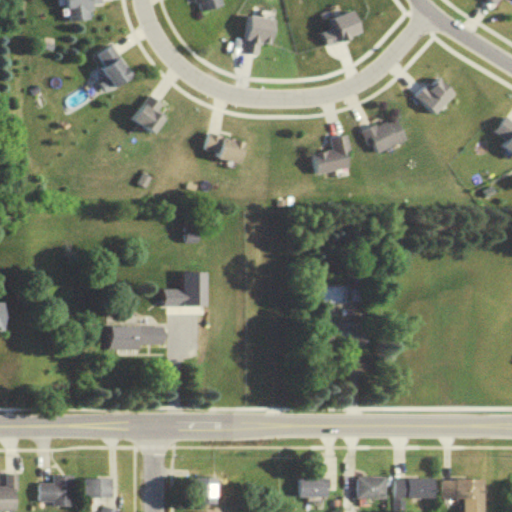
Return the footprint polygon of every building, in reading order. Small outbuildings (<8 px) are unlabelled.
[(95,0),(59,0),(61,14),(71,13),(72,25),(84,23),(84,17),(90,16),(89,9),(97,8),(95,0)] [(216,0),(220,8),(198,17),(194,6),(191,8),(187,0),(216,0)] [(509,0),(509,1),(507,0),(501,0),(500,2),(496,0),(494,0),(488,10),(475,1),(475,0),(509,0)] [(349,14),(355,38),(345,40),(346,44),(330,49),(329,44),(318,47),(315,37),(325,34),(321,21),(349,14)] [(271,27),(266,51),(255,48),(252,60),(236,56),(245,20),(271,27)] [(109,48),(124,68),(117,72),(125,83),(100,101),(91,89),(96,86),(94,82),(98,79),(94,73),(99,70),(92,60),(109,48)] [(434,82),(450,97),(428,120),(409,102),(420,90),(423,93),(434,82)] [(167,113),(146,140),(125,124),(146,96),(167,113)] [(500,120),(511,129),(511,161),(509,166),(493,153),(500,144),(488,135),(500,120)] [(400,144),(389,125),(381,129),(379,126),(371,130),(370,127),(355,136),(363,149),(367,147),(373,159),(400,144)] [(240,147),(235,165),(197,154),(202,136),(240,147)] [(340,141),(345,173),(311,177),(309,158),(327,155),(325,143),(340,141)] [(158,312),(179,312),(179,293),(158,293),(158,312)] [(317,346),(347,346),(347,328),(317,328),(317,346)] [(103,331),(103,353),(161,353),(161,331),(103,331)] [(7,511),(8,497),(15,497),(15,480),(1,480),(2,493),(0,492),(0,511),(7,511)] [(70,509),(69,482),(49,482),(49,490),(34,490),(35,510),(70,509)] [(192,483),(192,510),(212,510),(212,483),(192,483)] [(381,504),(381,483),(352,483),(352,504),(381,504)] [(295,503),(323,503),(323,484),(295,484),(295,503)] [(429,484),(390,484),(390,504),(429,504),(429,484)] [(108,504),(108,485),(79,485),(79,504),(108,504)] [(438,485),(438,505),(457,505),(457,511),(477,511),(477,485),(438,485)]
